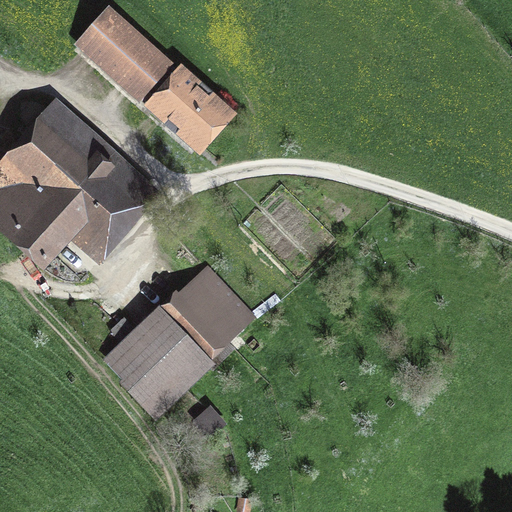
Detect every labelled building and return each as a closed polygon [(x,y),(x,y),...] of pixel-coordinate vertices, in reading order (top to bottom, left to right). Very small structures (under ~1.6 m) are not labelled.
[(170,67),(107,12),(78,46),(140,101),(170,67)] [(226,116),(181,77),(155,107),(199,146),(226,116)] [(18,240),(45,264),(77,228),(99,247),(150,188),(56,105),(0,168),(0,194),(4,198),(0,201),(0,229),(16,243),(18,240)] [(137,335),(123,321),(113,331),(126,345),(108,362),(155,412),(206,364),(210,368),(232,347),(226,340),(233,334),(235,335),(254,318),(207,268),(137,335)] [(222,424),(209,409),(197,420),(211,435),(222,424)]
